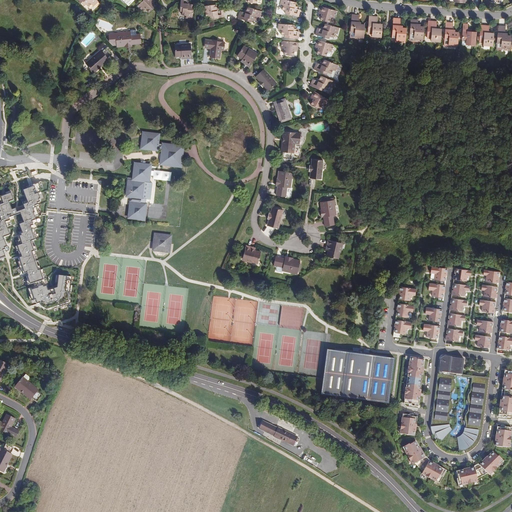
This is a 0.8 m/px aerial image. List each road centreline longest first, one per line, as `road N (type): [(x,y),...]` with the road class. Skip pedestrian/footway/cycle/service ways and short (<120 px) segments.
road 1 (residential): [(301,247),(256,230),(268,118),(252,90),(220,70),(125,70),(71,112),(63,160),(0,158)]
road 2 (tertiary): [(10,310),(100,351),(302,417),(366,460),(412,506)]
road 3 (track): [(377,511),(149,380),(70,353)]
road 4 (residential): [(494,358),(481,442),(467,456),(450,458),(433,448),(426,430),(438,351)]
road 5 (residential): [(511,10),(341,0)]
road 6 (residential): [(0,398),(22,409),(32,436),(12,494),(0,503)]
